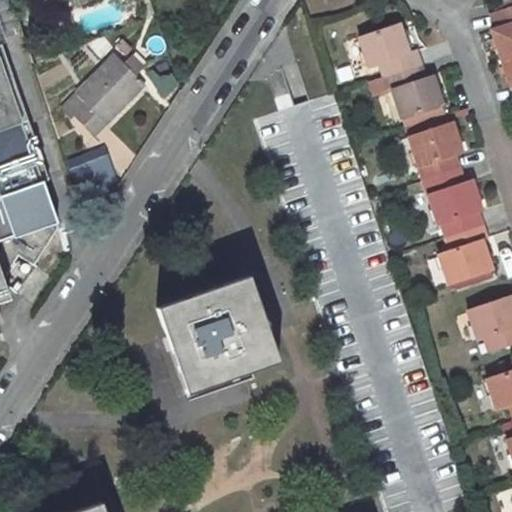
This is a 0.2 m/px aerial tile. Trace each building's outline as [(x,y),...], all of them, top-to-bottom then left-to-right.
[(511,8),(487,16),(492,32),(488,32),(498,61),(511,56),(511,8)] [(409,54),(400,25),(359,38),(369,68),(379,65),(383,78),(422,66),(417,52),(409,54)] [(135,74),(144,63),(133,52),(123,63),(135,74)] [(70,113),(94,136),(144,84),(135,74),(123,63),(115,54),(68,102),(74,109),(70,113)] [(511,56),(498,61),(507,90),(511,88),(511,56)] [(0,301),(3,300),(0,292),(0,285),(7,283),(19,298),(58,228),(0,61),(0,301)] [(422,66),(383,78),(388,94),(394,92),(403,120),(445,107),(435,78),(427,81),(422,66)] [(160,96),(175,88),(167,73),(153,81),(160,96)] [(451,114),(405,129),(408,137),(454,123),(451,114)] [(460,169),(456,156),(463,153),(454,123),(408,137),(422,181),(460,169)] [(79,172),(108,162),(102,145),(65,157),(71,174),(79,172)] [(85,191),(114,181),(108,162),(79,172),(85,191)] [(445,237),(483,225),(479,212),(482,210),(472,181),(465,184),(460,169),(422,181),(427,196),(437,225),(440,224),(445,237)] [(483,225),(445,237),(450,252),(438,256),(447,286),(456,283),(485,273),(492,271),(482,241),(488,239),(483,225)] [(459,293),(488,283),(485,273),(456,283),(459,293)] [(254,306),(244,277),(161,306),(170,335),(174,334),(184,361),(180,362),(191,392),(273,363),(263,333),(258,334),(249,307),(254,306)] [(511,295),(467,310),(477,342),(483,340),(487,353),(511,345),(511,295)] [(511,413),(511,372),(486,381),(495,410),(510,406),(511,413)] [(98,511),(95,503),(69,511),(98,511)]
